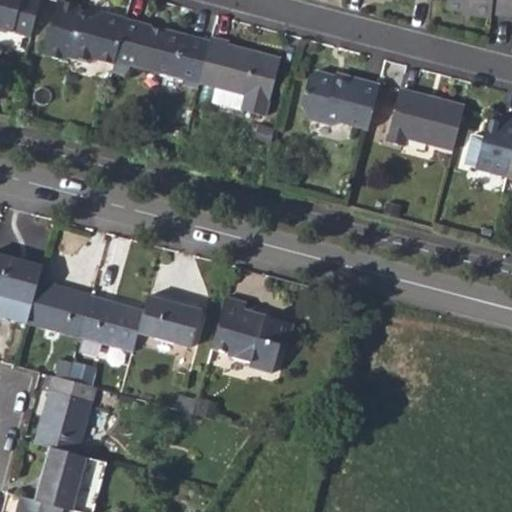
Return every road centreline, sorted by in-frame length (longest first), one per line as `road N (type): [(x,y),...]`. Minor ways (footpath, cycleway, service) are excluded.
road 1 (secondary): [(511,312),(0,178)]
road 2 (residential): [(243,0),(511,71)]
